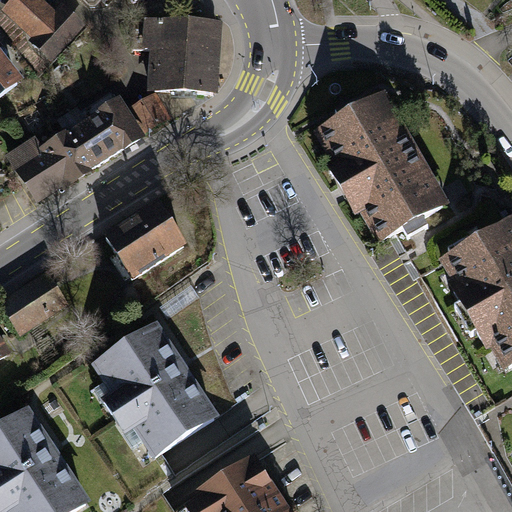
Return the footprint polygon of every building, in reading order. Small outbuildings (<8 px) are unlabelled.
[(52,24),(25,0),(19,0),(0,21),(29,48),(23,54),(47,75),(81,36),(59,17),(52,24)] [(104,0),(88,0),(97,8),(104,0)] [(221,22),(145,18),(143,47),(151,48),(149,89),(218,93),(221,22)] [(0,74),(0,104),(14,93),(0,74)] [(172,119),(156,93),(129,110),(145,136),(172,119)] [(387,94),(314,135),(332,166),(327,169),(338,187),(347,203),(357,220),(362,217),(379,247),(450,206),(387,94)] [(36,137),(5,155),(35,203),(145,136),(129,110),(120,96),(41,145),(36,137)] [(181,252),(157,211),(101,243),(126,285),(181,252)] [(511,221),(440,262),(453,285),(450,286),(489,355),(492,353),(505,374),(511,369),(511,221)] [(42,282),(0,310),(0,327),(16,351),(66,317),(42,282)] [(122,437),(143,468),(212,423),(151,329),(80,375),(96,399),(83,407),(108,447),(122,437)] [(23,417),(0,431),(0,511),(77,511),(83,508),(23,417)] [(276,511),(246,466),(177,511),(176,511),(276,511)]
